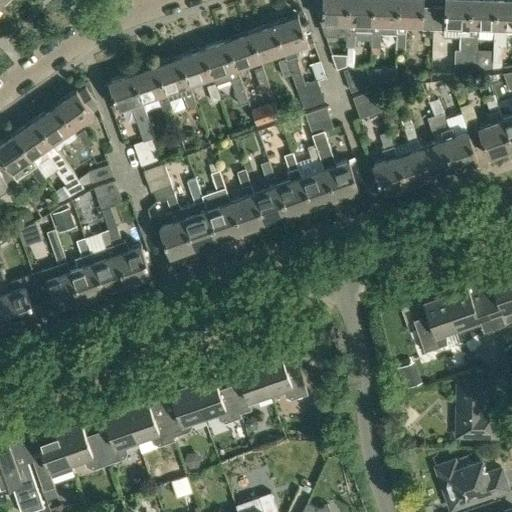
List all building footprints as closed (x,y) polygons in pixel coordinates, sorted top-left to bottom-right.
[(346,31),(347,0),(321,0),(320,20),(319,20),(324,35),(346,35),(346,31)] [(355,31),(372,32),(373,0),(347,0),(346,31),(346,35),(346,48),(355,48),(355,31)] [(397,33),(397,24),(397,0),(373,0),(372,32),(371,49),(380,49),(381,33),(397,34),(397,33)] [(433,31),(434,7),(424,7),(423,0),(397,0),(397,24),(406,25),(423,25),(422,31),(433,31)] [(457,34),(462,35),(462,49),(455,48),(454,78),(467,77),(467,70),(470,0),(444,0),(444,8),(434,7),(433,31),(443,32),(444,26),(458,26),(457,34)] [(479,27),(495,28),(495,0),(470,0),(467,70),(478,69),(477,67),(479,27)] [(503,67),(503,59),(504,45),(506,45),(507,28),(511,28),(511,0),(495,0),(495,28),(493,66),(503,67)] [(285,58),(291,74),(296,89),(305,86),(296,61),(299,60),(294,48),(307,43),(301,25),(297,15),(273,24),(283,52),(285,58)] [(307,23),(301,25),(307,43),(308,48),(315,45),(307,23)] [(283,52),(273,24),(249,32),(259,60),(283,52)] [(236,68),(259,60),(249,32),(226,40),(236,68)] [(406,34),(397,33),(397,34),(396,48),(405,48),(406,34)] [(248,101),(236,68),(226,40),(202,48),(212,76),(214,82),(214,83),(216,83),(229,78),(239,104),(248,101)] [(178,57),(188,85),(212,76),(202,48),(178,57)] [(178,57),(154,65),(164,93),(166,99),(167,101),(183,95),(188,109),(196,106),(188,85),(178,57)] [(291,74),(285,58),(277,61),(283,77),(291,74)] [(325,76),(319,60),(310,63),(315,79),(325,76)] [(343,71),(347,82),(368,74),(364,64),(343,71)] [(154,65),(131,73),(141,101),(158,95),(164,93),(154,65)] [(254,68),(259,83),(260,84),(268,81),(262,65),(254,68)] [(511,70),(503,72),(509,88),(511,87),(511,70)] [(117,109),(132,104),(144,141),(154,137),(141,101),(131,73),(107,81),(108,85),(103,86),(110,106),(115,104),(117,109)] [(372,84),(368,74),(347,82),(351,92),(372,84)] [(317,81),(305,86),(296,89),(300,99),(321,91),(317,81)] [(221,98),(216,83),(214,83),(214,82),(207,85),(213,101),(221,98)] [(76,90),(54,105),(71,129),(93,114),(92,112),(97,108),(94,104),(95,103),(85,88),(78,93),(76,90)] [(353,98),(357,108),(378,101),(374,90),(353,98)] [(325,101),(321,91),(300,99),(304,109),(325,101)] [(486,99),(490,111),(499,108),(495,96),(486,99)] [(166,99),(160,101),(165,117),(172,115),(167,101),(166,99)] [(280,116),(274,101),(252,109),(257,124),(280,116)] [(381,111),(378,101),(357,108),(361,119),(381,111)] [(78,155),(86,150),(76,137),(71,129),(54,105),(35,118),(57,151),(70,143),(78,155)] [(327,107),(324,108),(306,114),(309,125),(330,117),(327,107)] [(408,140),(393,146),(407,186),(431,178),(420,147),(408,112),(399,115),(408,140)] [(478,161),(474,148),(467,130),(454,134),(451,126),(449,127),(443,112),(435,114),(440,131),(443,139),(454,170),(478,161)] [(440,131),(435,114),(426,117),(432,134),(440,131)] [(511,114),(502,118),(511,146),(511,114)] [(282,122),(285,131),(302,125),(299,116),(282,122)] [(334,128),(330,117),(309,125),(313,136),(325,131),(334,128)] [(35,118),(15,133),(37,165),(50,156),(58,169),(57,170),(65,182),(62,185),(69,195),(83,187),(66,163),(57,151),(35,118)] [(467,130),(474,148),(484,144),(489,157),(511,149),(511,146),(502,118),(478,126),(476,121),(465,125),(467,130)] [(383,195),(407,186),(393,146),(388,130),(380,133),(385,148),(382,149),(385,159),(372,164),(383,195)] [(336,165),(325,131),(313,136),(316,146),(322,161),(325,169),(336,199),(360,190),(349,160),(336,165)] [(83,132),(76,137),(86,150),(92,145),(83,132)] [(46,178),(37,165),(15,133),(0,142),(0,157),(16,180),(30,171),(39,183),(46,178)] [(133,145),(136,155),(158,148),(154,137),(144,141),(133,145)] [(431,178),(454,170),(443,139),(420,147),(431,178)] [(322,161),(316,146),(309,148),(312,155),(315,164),(322,161)] [(158,148),(136,155),(140,166),(162,158),(158,148)] [(289,215),(312,207),(301,177),(293,154),(285,157),(290,172),(287,173),(290,181),(278,185),(289,215)] [(260,159),(266,178),(274,175),(267,156),(260,159)] [(16,180),(0,157),(0,179),(1,179),(12,195),(21,188),(16,180)] [(142,172),(146,182),(168,174),(164,164),(142,172)] [(109,165),(106,166),(88,173),(92,183),(112,175),(109,165)] [(237,170),(242,186),(251,183),(246,167),(237,170)] [(317,172),(301,177),(312,207),(336,199),(325,169),(317,172)] [(216,191),(202,196),(217,240),(241,231),(230,202),(219,171),(210,174),(216,191)] [(150,193),(154,191),(171,185),(168,174),(146,182),(150,193)] [(180,209),(194,248),(217,240),(202,196),(195,179),(187,182),(195,204),(180,209)] [(98,199),(118,192),(115,182),(94,189),(98,199)] [(175,195),(171,185),(154,191),(157,201),(167,198),(172,212),(165,214),(168,223),(159,226),(170,256),(194,248),(180,209),(175,195)] [(289,215),(278,185),(255,194),(265,223),(289,215)] [(122,202),(118,192),(98,199),(101,209),(122,202)] [(241,231),(265,223),(255,194),(230,202),(241,231)] [(55,222),(70,217),(66,205),(51,210),(55,222)] [(108,230),(127,284),(151,275),(141,245),(128,249),(126,241),(122,242),(117,227),(108,230)] [(56,308),(79,300),(69,269),(55,229),(47,232),(58,264),(54,265),(57,274),(46,277),(43,268),(32,272),(41,299),(51,295),(56,308)] [(106,248),(90,253),(103,292),(127,284),(108,230),(101,233),(106,248)] [(80,266),(69,269),(79,300),(103,292),(90,253),(85,238),(76,241),(81,256),(77,257),(80,266)] [(487,272),(477,275),(496,329),(511,323),(511,267),(511,268),(507,265),(493,270),(492,275),(490,275),(489,273),(487,272)] [(32,302),(41,299),(32,272),(6,281),(1,266),(0,266),(0,290),(12,324),(36,316),(32,302)] [(446,291),(445,291),(458,326),(463,341),(476,332),(477,335),(496,329),(477,275),(468,279),(467,281),(468,283),(466,284),(461,281),(448,286),(446,291)] [(0,328),(12,324),(0,290),(0,328)] [(447,343),(446,329),(458,326),(445,291),(423,299),(430,319),(415,324),(424,351),(447,343)] [(280,349),(258,357),(270,391),(282,387),(285,396),(291,399),(308,393),(298,365),(287,369),(280,349)] [(243,384),(232,388),(240,412),(251,408),(248,399),(270,391),(258,357),(236,364),(243,384)] [(424,379),(415,357),(397,364),(404,386),(424,379)] [(241,416),(240,412),(232,388),(221,392),(214,372),(192,380),(204,414),(216,410),(219,419),(225,422),(241,416)] [(497,408),(485,408),(486,380),(458,379),(457,435),(497,436),(497,408)] [(176,408),(165,412),(173,435),(189,429),(191,427),(192,423),(191,419),(204,414),(192,380),(169,388),(176,408)] [(147,395),(125,403),(137,438),(149,433),(152,442),(158,445),(175,439),(173,435),(165,412),(154,415),(147,395)] [(105,408),(106,410),(103,411),(110,431),(99,435),(109,462),(125,457),(128,451),(125,442),(137,438),(125,403),(122,404),(121,402),(118,401),(106,405),(105,408)] [(81,419),(59,426),(71,461),(83,457),(86,465),(92,468),(109,462),(99,435),(88,439),(81,419)] [(59,426),(56,427),(52,424),(40,429),(39,433),(37,434),(44,454),(32,458),(42,486),(53,482),(51,476),(73,468),(71,461),(59,426)] [(16,464),(9,444),(0,446),(0,485),(11,482),(21,511),(23,511),(44,505),(37,488),(42,486),(32,458),(16,464)] [(413,455),(413,446),(402,446),(402,455),(413,455)] [(509,488),(503,473),(501,467),(486,472),(481,459),(460,466),(456,455),(435,463),(451,508),(509,488)] [(155,485),(158,492),(173,487),(170,480),(155,485)] [(238,511),(278,511),(271,491),(252,497),(235,503),(238,511)] [(511,511),(511,507),(503,510),(499,499),(462,511),(511,511)] [(319,511),(317,507),(307,502),(301,511),(319,511)]
